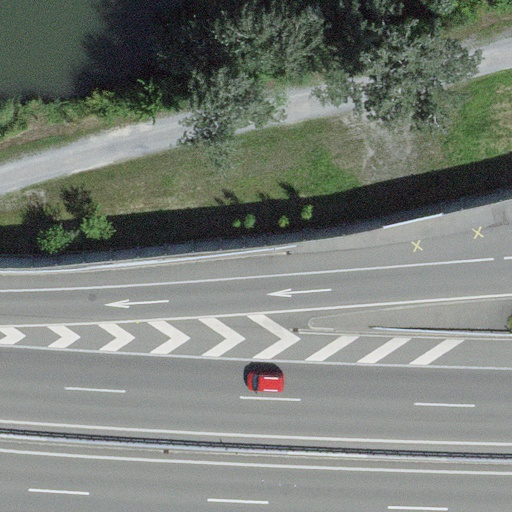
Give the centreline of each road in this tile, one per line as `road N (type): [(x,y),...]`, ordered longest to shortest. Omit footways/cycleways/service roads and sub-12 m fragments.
road 1 (track): [(0,180),(511,51)]
road 2 (motorway): [(511,402),(0,377)]
road 3 (motorway): [(0,484),(511,508)]
road 4 (motorway): [(347,287),(0,305)]
